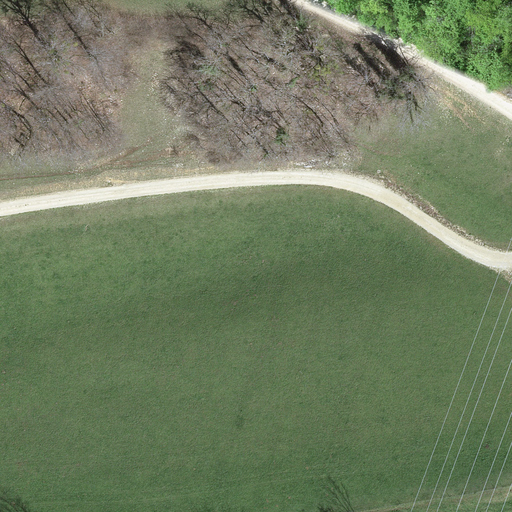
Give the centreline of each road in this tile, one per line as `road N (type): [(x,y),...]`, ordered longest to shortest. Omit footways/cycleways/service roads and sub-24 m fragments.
road 1 (track): [(0,210),(230,178),(333,178),(378,192),(459,245),(511,261)]
road 2 (track): [(511,112),(301,0)]
